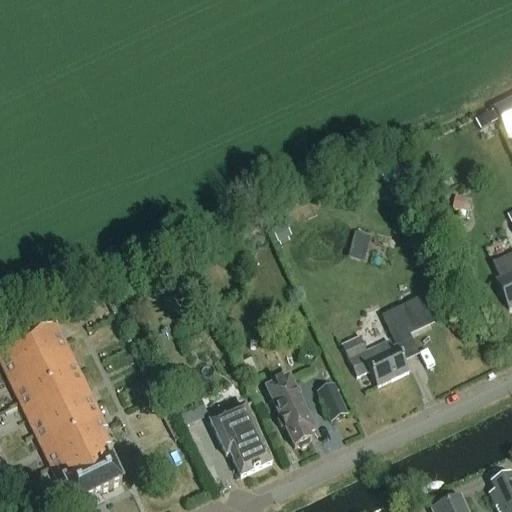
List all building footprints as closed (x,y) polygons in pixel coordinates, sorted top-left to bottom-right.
[(507,141),(511,138),(511,102),(492,113),(507,141)] [(394,164),(373,171),(380,192),(401,186),(394,164)] [(446,180),(433,187),(438,196),(450,189),(446,180)] [(471,203),(454,199),(451,212),(468,216),(471,203)] [(270,234),(276,246),(288,241),(283,228),(270,234)] [(354,236),(347,261),(363,266),(370,241),(354,236)] [(372,254),(369,267),(379,269),(382,256),(372,254)] [(498,283),(494,285),(508,313),(511,311),(511,258),(491,268),(498,283)] [(383,320),(402,338),(428,325),(418,303),(383,320)] [(107,307),(112,319),(119,315),(114,304),(107,307)] [(116,325),(121,336),(129,332),(123,321),(116,325)] [(105,432),(55,328),(0,355),(0,371),(57,489),(63,486),(74,509),(120,487),(109,463),(108,463),(103,453),(108,451),(100,435),(105,432)] [(129,332),(121,336),(126,347),(134,343),(129,332)] [(361,344),(360,342),(340,351),(355,382),(368,376),(376,392),(407,377),(395,351),(391,352),(388,346),(366,357),(359,345),(361,344)] [(131,357),(137,368),(144,364),(139,354),(131,357)] [(144,364),(137,368),(142,379),(149,375),(144,364)] [(308,439),(314,436),(288,382),(264,393),(278,422),(276,426),(279,433),(284,433),(293,452),(296,451),(300,453),(307,450),(308,445),(310,444),(308,439)] [(315,393),(331,427),(347,420),(330,386),(315,393)] [(148,392),(153,403),(163,399),(158,388),(148,392)] [(163,399),(153,403),(158,414),(167,410),(163,399)] [(198,402),(176,413),(185,431),(207,421),(198,402)] [(271,467),(243,410),(208,427),(225,461),(229,459),(239,482),(271,467)] [(166,431),(175,427),(169,416),(161,421),(166,431)] [(175,427),(166,431),(171,442),(180,438),(175,427)] [(7,472),(0,475),(0,477),(4,486),(12,482),(7,472)] [(511,511),(511,486),(508,478),(489,487),(493,495),(488,498),(494,511),(511,511)] [(463,511),(459,502),(441,510),(436,511),(463,511)]
